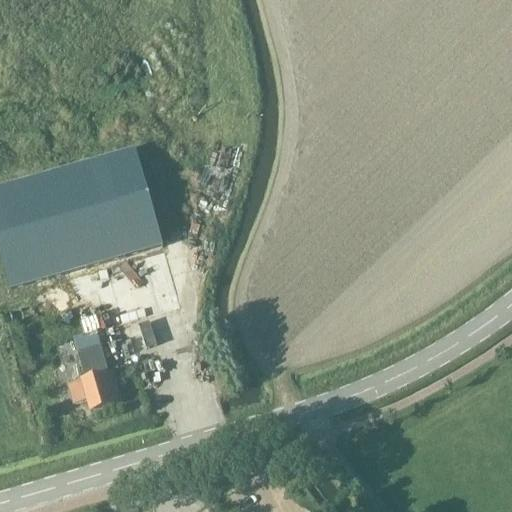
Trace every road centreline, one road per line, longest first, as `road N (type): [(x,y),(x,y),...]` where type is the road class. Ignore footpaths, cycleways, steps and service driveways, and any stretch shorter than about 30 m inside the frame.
road 1 (tertiary): [(0,503),(376,386),(511,304)]
road 2 (track): [(267,239),(247,290),(248,314),(299,414)]
